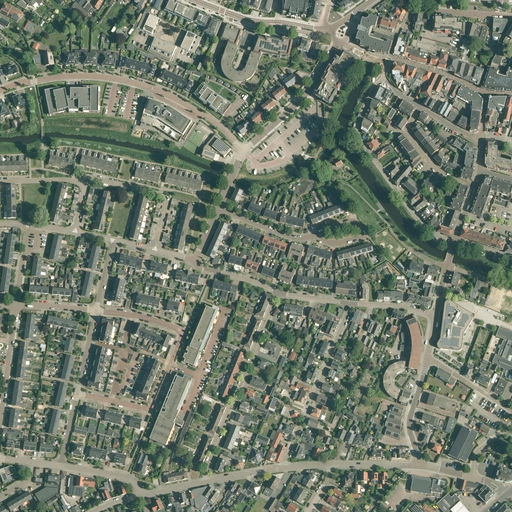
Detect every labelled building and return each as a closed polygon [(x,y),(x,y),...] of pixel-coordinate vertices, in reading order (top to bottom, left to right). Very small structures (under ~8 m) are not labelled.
[(80,5),(82,7),(86,1),(84,0),(76,0),(75,2),(76,2),(71,8),(72,8),(70,10),(71,12),(72,11),(73,11),(74,10),(85,18),(87,16),(89,13),(79,6),(80,5)] [(97,0),(93,7),(97,10),(102,2),(99,0),(97,0)] [(137,7),(142,10),(147,0),(134,0),(134,1),(138,4),(137,7)] [(146,10),(150,11),(152,9),(154,10),(155,10),(155,9),(159,11),(164,0),(155,0),(154,4),(150,2),(146,10)] [(171,0),(169,0),(164,11),(169,13),(174,1),(171,0)] [(251,0),(249,7),(258,10),(261,0),(260,0),(251,0)] [(269,13),(273,0),(263,0),(260,10),(269,13)] [(295,18),(300,19),(300,16),(301,16),(301,17),(306,18),(308,0),(283,0),(281,14),(286,14),(287,14),(287,17),(291,17),(291,18),(295,18)] [(311,0),(308,19),(318,21),(321,1),(314,0),(311,0)] [(86,1),(82,7),(86,9),(90,4),(86,1)] [(174,1),(169,13),(174,15),(179,4),(174,1)] [(395,12),(403,17),(406,12),(400,9),(403,3),(399,1),(396,6),(398,6),(396,8),(393,7),(391,10),(395,12)] [(0,12),(17,22),(22,13),(5,3),(0,12)] [(179,4),(174,15),(178,17),(182,19),(187,7),(183,5),(179,4)] [(187,7),(182,19),(187,21),(192,10),(187,7)] [(192,9),(187,21),(193,24),(193,23),(198,12),(192,9)] [(200,26),(204,15),(198,12),(193,23),(200,26)] [(403,17),(395,12),(393,15),(390,14),(388,19),(398,23),(398,21),(401,22),(403,17)] [(131,29),(134,31),(143,15),(139,13),(135,21),(131,29)] [(145,13),(142,18),(156,24),(159,19),(150,15),(149,18),(147,17),(148,14),(145,13)] [(413,23),(420,24),(421,25),(423,15),(415,14),(414,14),(413,23)] [(206,28),(211,18),(204,15),(200,26),(206,28)] [(374,53),(378,33),(375,32),(374,36),(369,34),(371,27),(375,28),(378,18),(369,16),(368,21),(362,19),(360,25),(361,25),(358,34),(356,40),(357,40),(357,41),(357,42),(357,43),(357,44),(358,44),(358,45),(359,45),(359,46),(360,46),(360,47),(368,49),(368,51),(374,53)] [(434,16),(433,33),(437,33),(437,31),(453,32),(452,32),(460,33),(460,39),(463,39),(464,36),(465,23),(459,23),(460,19),(453,18),(449,18),(449,17),(442,16),(442,17),(434,16)] [(379,22),(379,26),(380,26),(379,29),(393,33),(394,30),(396,30),(399,23),(398,23),(388,19),(380,17),(379,22)] [(0,23),(7,28),(9,24),(0,18),(0,23)] [(142,18),(140,23),(154,29),(156,24),(142,18)] [(206,38),(208,39),(216,20),(211,18),(206,28),(204,33),(208,34),(206,38)] [(492,37),(492,39),(493,40),(494,41),(496,41),(497,41),(498,40),(498,39),(498,38),(500,38),(508,20),(500,20),(493,19),(492,37)] [(208,39),(210,40),(212,36),(215,38),(222,23),(216,20),(208,39)] [(23,31),(29,34),(34,25),(29,22),(23,31)] [(154,29),(140,23),(138,28),(152,35),(154,29)] [(479,26),(478,27),(477,27),(477,26),(475,26),(476,25),(472,23),(471,25),(468,24),(465,38),(474,40),(474,39),(485,42),(489,28),(482,26),(482,28),(480,27),(481,26),(479,26)] [(221,39),(229,42),(228,44),(237,46),(242,32),(236,30),(237,28),(227,24),(221,39)] [(511,26),(502,44),(508,46),(511,39),(511,26)] [(186,37),(194,41),(196,42),(199,43),(201,38),(198,37),(197,40),(195,39),(196,36),(188,32),(186,37)] [(382,53),(389,55),(394,38),(378,33),(374,53),(376,53),(382,55),(382,53)] [(403,46),(399,57),(400,57),(403,58),(410,35),(407,34),(406,35),(406,36),(405,36),(405,37),(404,40),(403,44),(404,44),(403,46)] [(398,38),(393,55),(396,56),(397,56),(399,57),(403,46),(404,44),(403,44),(404,40),(405,37),(405,36),(400,35),(398,38)] [(410,35),(403,58),(407,59),(412,43),(413,40),(414,36),(410,35)] [(192,44),(194,41),(186,37),(183,42),(192,46),(193,47),(197,48),(199,43),(196,42),(194,45),(192,44)] [(149,52),(154,54),(160,40),(155,38),(149,52)] [(258,38),(254,50),(262,54),(270,55),(273,40),(265,38),(265,40),(258,38)] [(412,43),(407,59),(420,62),(427,65),(431,53),(435,41),(426,39),(422,38),(422,39),(419,39),(418,41),(413,40),(412,43)] [(281,41),(273,40),(270,55),(281,58),(281,56),(289,57),(293,42),(287,40),(284,39),(284,40),(282,39),(281,41)] [(305,52),(308,53),(311,42),(301,39),(298,50),(305,52)] [(162,51),(166,42),(160,40),(154,54),(159,57),(161,54),(158,52),(159,50),(162,51)] [(428,65),(437,68),(444,44),(444,43),(435,41),(431,53),(428,65)] [(165,59),(171,45),(166,42),(162,51),(165,53),(164,55),(161,54),(159,57),(165,59)] [(190,49),(192,46),(183,42),(181,48),(194,54),(197,48),(193,47),(192,50),(190,49)] [(32,48),(37,51),(40,45),(34,43),(32,48)] [(313,52),(312,54),(317,56),(318,53),(321,54),(323,46),(315,43),(313,52),(314,52),(314,53),(313,52)] [(237,46),(228,44),(222,59),(222,60),(222,62),(221,63),(221,65),(221,66),(222,68),(222,69),(222,71),(223,72),(223,74),(224,75),(225,76),(226,77),(227,78),(228,79),(229,80),(231,81),(232,81),(233,82),(235,82),(236,83),(237,83),(239,83),(240,83),(242,83),(243,82),(245,82),(246,81),(247,81),(249,80),(250,79),(251,78),(252,77),(253,75),(254,74),(255,73),(255,71),(262,54),(254,50),(248,48),(247,51),(251,52),(245,68),(245,69),(244,70),(243,71),(242,72),(241,72),(240,72),(239,72),(238,72),(237,72),(236,72),(235,72),(235,71),(234,70),(233,69),(232,68),(232,67),(232,66),(232,65),(232,64),(232,63),(238,47),(237,46)] [(451,46),(444,44),(437,68),(446,70),(446,66),(448,59),(450,49),(451,46)] [(503,44),(500,50),(504,53),(508,47),(503,44)] [(171,45),(165,59),(170,61),(176,47),(171,45)] [(492,55),(495,48),(494,48),(488,46),(486,45),(484,51),(492,55)] [(446,70),(455,73),(459,58),(461,54),(455,52),(456,48),(452,47),(452,46),(451,46),(450,49),(448,59),(446,66),(446,70)] [(72,64),(72,55),(68,55),(68,51),(62,51),(63,58),(66,57),(66,66),(69,65),(72,64)] [(81,57),(81,51),(75,51),(75,55),(72,55),(72,64),(75,64),(75,65),(78,65),(78,57),(81,57)] [(90,65),(91,55),(87,55),(88,51),(81,51),(81,57),(84,57),(84,65),(87,65),(87,64),(90,65)] [(100,58),(101,51),(91,51),(91,55),(90,65),(93,65),(93,66),(96,66),(97,58),(100,58)] [(106,66),(108,66),(110,56),(106,56),(107,52),(101,51),(100,58),(103,58),(102,66),(105,67),(106,66)] [(342,85),(357,60),(343,51),(339,59),(336,58),(335,60),(334,60),(330,67),(325,74),(326,75),(314,96),(326,103),(330,105),(342,85)] [(43,54),(45,66),(53,65),(52,53),(43,54)] [(111,67),(114,68),(115,60),(119,60),(119,54),(113,53),(113,57),(110,56),(108,66),(111,66),(111,67)] [(491,91),(492,91),(503,64),(504,59),(496,54),(493,60),(492,62),(491,63),(490,68),(488,68),(481,88),(491,91)] [(456,75),(462,78),(465,65),(465,64),(465,62),(467,63),(469,59),(468,59),(468,57),(461,55),(459,62),(456,75)] [(121,68),(127,69),(129,60),(130,59),(124,58),(124,59),(121,58),(119,67),(122,67),(121,68)] [(462,79),(471,82),(477,68),(468,65),(470,59),(469,59),(467,63),(465,62),(465,64),(465,65),(462,78),(462,79)] [(195,69),(200,71),(203,65),(198,62),(195,69)] [(403,80),(406,65),(397,64),(397,68),(398,69),(398,72),(393,72),(392,73),(393,76),(394,82),(397,87),(398,89),(402,82),(403,80)] [(510,74),(511,69),(511,66),(503,64),(492,91),(504,92),(507,83),(510,74)] [(148,75),(153,76),(155,70),(156,70),(156,68),(156,66),(150,65),(148,75)] [(410,71),(410,67),(406,65),(403,80),(406,80),(406,82),(408,83),(411,77),(410,76),(412,72),(410,71)] [(17,69),(16,69),(14,66),(2,71),(1,70),(0,70),(0,75),(1,77),(6,75),(7,76),(13,74),(13,75),(17,73),(18,72),(17,69)] [(471,82),(479,86),(485,67),(481,66),(479,69),(477,68),(471,82)] [(411,84),(417,69),(411,67),(410,67),(410,71),(412,72),(410,76),(411,77),(408,83),(410,84),(411,84)] [(164,81),(168,72),(163,69),(163,70),(162,70),(161,72),(162,73),(159,79),(164,81)] [(421,82),(422,81),(425,72),(418,69),(417,69),(411,84),(410,84),(410,85),(411,86),(409,88),(413,90),(414,88),(416,88),(417,86),(419,87),(421,82)] [(164,80),(169,83),(173,74),(168,72),(164,81),(164,80)] [(428,84),(432,74),(426,72),(425,72),(422,81),(428,84)] [(169,83),(174,85),(178,77),(173,74),(169,83)] [(429,98),(439,76),(432,74),(428,84),(427,85),(426,86),(424,86),(420,93),(421,94),(429,98)] [(288,79),(293,85),(297,81),(293,75),(291,77),(288,79)] [(439,76),(429,98),(436,101),(439,96),(447,79),(439,76)] [(174,85),(179,87),(183,79),(178,77),(174,85)] [(183,90),(184,90),(188,81),(183,79),(179,87),(184,89),(183,90)] [(288,88),(293,85),(288,79),(285,81),(283,82),(288,88)] [(447,79),(439,96),(445,99),(446,98),(453,81),(451,81),(451,80),(447,79)] [(184,90),(189,92),(191,86),(192,87),(193,84),(193,83),(188,81),(184,90)] [(453,81),(446,98),(452,101),(451,103),(453,104),(455,100),(462,86),(453,81)] [(202,83),(194,94),(199,97),(200,95),(202,97),(200,99),(204,102),(205,101),(207,102),(206,104),(208,102),(211,105),(210,107),(211,107),(212,106),(214,107),(213,109),(217,112),(219,109),(221,111),(220,112),(224,115),(231,105),(225,100),(224,101),(218,97),(216,99),(212,96),(214,94),(208,89),(209,88),(202,83)] [(418,100),(421,94),(420,93),(424,86),(426,86),(427,85),(423,83),(420,88),(419,88),(414,98),(418,100)] [(462,86),(455,100),(453,104),(452,106),(460,111),(462,107),(466,109),(464,113),(466,114),(469,115),(470,111),(471,111),(482,113),(483,101),(476,94),(467,89),(462,86)] [(78,94),(70,93),(70,90),(66,90),(64,90),(53,92),(52,89),(44,91),(45,91),(46,96),(45,96),(46,103),(47,102),(48,103),(46,104),(48,110),(49,110),(50,115),(49,115),(57,114),(57,111),(68,109),(68,110),(68,109),(78,109),(78,110),(78,109),(89,109),(89,112),(98,112),(96,112),(96,107),(98,107),(98,100),(97,100),(97,99),(98,99),(98,93),(97,93),(97,88),(98,88),(98,87),(89,87),(89,90),(78,90),(78,94)] [(277,91),(282,97),(286,93),(282,87),(280,89),(277,91)] [(374,98),(382,102),(383,100),(382,99),(384,95),(386,90),(380,87),(374,98)] [(382,99),(383,100),(387,102),(389,98),(391,99),(394,94),(391,93),(391,92),(390,92),(389,92),(386,90),(384,95),(382,99)] [(272,95),(277,101),(282,97),(277,91),(274,93),(272,95)] [(19,106),(20,109),(26,107),(24,101),(21,103),(19,96),(13,98),(14,102),(13,102),(15,106),(16,106),(16,108),(19,106)] [(506,108),(505,108),(504,108),(506,97),(500,97),(490,98),(488,100),(487,109),(504,114),(506,108)] [(426,98),(422,105),(431,110),(435,103),(426,98)] [(507,125),(511,107),(511,98),(508,98),(505,108),(506,108),(504,114),(504,119),(503,118),(500,134),(501,134),(502,128),(502,126),(502,124),(506,125),(507,125)] [(398,110),(410,117),(416,109),(409,104),(401,99),(395,109),(398,111),(398,110)] [(439,99),(433,110),(438,113),(444,102),(439,99)] [(155,127),(179,142),(181,138),(185,140),(195,124),(167,106),(166,107),(164,106),(164,105),(149,100),(141,123),(155,127)] [(266,103),(271,109),(275,105),(271,100),(269,101),(266,103)] [(370,107),(377,111),(381,104),(373,100),(370,107)] [(444,102),(438,113),(446,118),(448,113),(450,110),(452,107),(444,102)] [(261,107),(266,113),(271,109),(266,103),(263,105),(261,107)] [(4,115),(5,117),(10,115),(8,109),(5,110),(3,104),(0,104),(0,114),(1,117),(4,115)] [(369,108),(367,113),(374,117),(377,112),(369,108)] [(392,109),(387,117),(391,120),(396,111),(392,109)] [(487,110),(485,124),(495,127),(496,118),(497,117),(503,118),(504,119),(504,114),(487,109),(487,110)] [(250,119),(255,125),(260,122),(255,116),(254,114),(251,110),(249,112),(253,117),(250,119)] [(459,115),(450,110),(448,113),(446,118),(454,123),(459,115)] [(255,116),(260,122),(264,118),(260,112),(257,114),(255,116)] [(470,132),(478,133),(479,128),(481,113),(472,112),(471,121),(470,128),(470,132)] [(372,122),(374,123),(375,121),(379,123),(380,121),(378,119),(377,119),(377,118),(374,117),(367,113),(364,117),(372,121),(372,122)] [(408,122),(407,122),(405,120),(406,118),(401,115),(397,121),(405,126),(408,122)] [(467,126),(470,128),(471,121),(470,121),(462,117),(457,125),(465,129),(467,126)] [(16,119),(19,128),(24,126),(20,118),(16,119)] [(237,129),(242,135),(247,132),(238,120),(236,118),(234,120),(236,122),(238,125),(240,127),(237,129)] [(368,136),(371,138),(376,131),(370,128),(373,124),(364,118),(361,130),(363,131),(361,133),(366,135),(367,133),(369,135),(368,136)] [(238,120),(247,132),(252,128),(247,122),(244,124),(243,121),(242,122),(240,119),(238,120)] [(383,124),(388,127),(392,122),(387,119),(383,124)] [(398,128),(402,130),(405,126),(397,121),(394,125),(394,126),(398,128)] [(412,130),(415,134),(421,129),(416,123),(415,125),(416,126),(412,130)] [(500,134),(501,126),(499,126),(498,127),(497,127),(496,129),(494,128),(494,130),(492,130),(490,131),(490,133),(492,133),(494,132),(495,133),(500,134)] [(414,135),(418,139),(425,133),(421,129),(415,134),(414,135)] [(396,140),(400,144),(407,139),(403,135),(402,133),(395,138),(397,140),(396,140)] [(418,139),(421,143),(428,137),(425,133),(418,139)] [(437,137),(446,143),(447,140),(439,134),(437,137)] [(202,156),(214,160),(216,154),(215,154),(217,151),(223,157),(223,158),(224,158),(225,158),(225,157),(225,156),(227,154),(228,153),(230,150),(219,140),(220,139),(215,135),(201,151),(203,152),(202,156)] [(424,147),(425,147),(432,142),(431,141),(428,138),(428,137),(421,143),(424,147)] [(466,154),(466,155),(477,157),(478,150),(475,150),(475,147),(468,143),(467,144),(462,140),(461,141),(456,137),(454,140),(452,138),(447,143),(452,146),(466,154)] [(367,144),(372,151),(378,146),(378,147),(380,145),(377,139),(374,141),(373,140),(367,144)] [(400,144),(399,145),(406,154),(414,148),(407,139),(400,144)] [(485,165),(487,168),(488,168),(497,171),(498,170),(505,172),(511,173),(511,158),(511,159),(511,162),(499,159),(498,158),(498,149),(498,147),(496,147),(496,145),(502,146),(503,142),(495,141),(486,141),(486,147),(486,149),(486,155),(485,165)] [(425,147),(428,151),(435,146),(432,142),(425,147)] [(428,151),(432,156),(438,150),(435,146),(428,151)] [(375,155),(378,159),(384,155),(383,153),(389,150),(387,147),(383,150),(382,150),(381,150),(375,155)] [(411,164),(414,168),(422,159),(420,157),(421,157),(415,150),(416,150),(414,148),(406,154),(412,163),(411,164)] [(65,169),(72,171),(74,161),(69,160),(70,156),(71,156),(72,152),(70,151),(68,155),(67,159),(65,169)] [(53,166),(59,168),(61,158),(58,157),(58,153),(56,152),(55,157),(53,166)] [(85,166),(91,168),(93,158),(89,157),(90,153),(88,153),(87,156),(85,166)] [(434,158),(437,162),(444,157),(441,153),(434,158)] [(459,155),(456,153),(453,164),(453,166),(457,167),(460,168),(461,165),(456,164),(459,155)] [(59,168),(65,169),(67,159),(63,158),(64,154),(62,154),(61,158),(59,168)] [(91,168),(97,169),(99,159),(95,158),(96,154),(94,154),(93,158),(91,168)] [(99,159),(97,169),(102,170),(105,161),(101,160),(102,156),(100,155),(99,159)] [(466,155),(465,162),(475,164),(476,161),(477,158),(477,157),(466,155)] [(106,157),(105,161),(102,170),(108,172),(111,162),(107,161),(108,157),(106,157)] [(437,162),(437,163),(441,167),(442,166),(447,162),(448,161),(444,157),(437,162)] [(108,172),(115,174),(118,164),(113,163),(114,159),(112,158),(111,162),(108,172)] [(464,169),(468,170),(474,172),(475,166),(475,165),(475,164),(465,162),(464,169)] [(134,178),(140,179),(142,169),(138,168),(139,164),(137,164),(136,167),(134,167),(133,172),(136,173),(134,178)] [(140,179),(145,180),(148,171),(144,170),(145,166),(143,165),(142,169),(140,179)] [(395,165),(386,171),(389,175),(392,179),(399,171),(397,168),(395,165)] [(393,181),(397,186),(412,170),(407,165),(393,181)] [(145,180),(151,182),(154,172),(150,171),(151,167),(149,167),(148,171),(145,180)] [(151,182),(158,183),(161,174),(156,173),(157,169),(155,168),(154,172),(151,182)] [(459,178),(466,180),(468,170),(464,169),(462,169),(459,178)] [(466,180),(472,182),(474,172),(468,170),(466,180)] [(176,186),(182,187),(184,177),(180,177),(181,172),(179,172),(178,176),(176,186)] [(429,192),(434,186),(439,181),(440,183),(442,180),(433,172),(431,174),(428,178),(427,178),(426,179),(425,180),(425,181),(422,185),(429,192)] [(184,177),(182,187),(188,189),(190,179),(186,178),(187,174),(185,173),(185,174),(184,177)] [(188,189),(194,190),(196,180),(192,179),(193,175),(191,175),(190,179),(188,189)] [(194,190),(200,192),(203,182),(198,181),(199,177),(197,176),(196,180),(194,190)] [(474,201),(470,213),(482,218),(492,191),(511,197),(511,194),(511,183),(505,181),(493,178),(488,177),(483,179),(481,185),(481,184),(477,195),(475,202),(474,201)] [(403,185),(413,195),(416,194),(421,189),(408,178),(403,185)] [(56,191),(65,193),(66,186),(58,184),(56,191)] [(458,195),(466,198),(470,188),(459,185),(456,195),(458,195)] [(234,194),(241,197),(242,194),(243,192),(236,189),(234,194)] [(55,197),(63,199),(65,193),(56,191),(55,197)] [(100,191),(98,198),(101,198),(110,200),(111,194),(100,191)] [(139,201),(147,203),(149,196),(141,194),(139,201)] [(234,194),(231,200),(238,203),(240,204),(240,205),(247,208),(250,201),(246,200),(245,203),(241,202),(239,201),(241,197),(234,194)] [(407,200),(412,206),(420,199),(416,194),(413,195),(407,200)] [(53,203),(62,205),(63,199),(55,197),(53,203)] [(100,205),(108,207),(110,200),(101,198),(100,205)] [(337,206),(340,214),(346,211),(343,204),(341,198),(338,199),(341,205),(337,206)] [(412,206),(417,212),(428,203),(423,198),(412,206)] [(454,198),(450,208),(461,212),(465,202),(464,202),(456,199),(454,198)] [(505,208),(508,209),(510,202),(506,201),(501,200),(501,202),(494,200),(493,204),(505,207),(505,208)] [(137,207),(146,209),(147,203),(139,201),(137,207)] [(52,210),(60,212),(62,205),(53,203),(52,210)] [(251,203),(248,210),(254,213),(257,206),(253,204),(251,203)] [(419,215),(425,221),(431,215),(432,213),(432,212),(431,211),(434,208),(433,206),(435,205),(433,203),(431,205),(419,215)] [(98,211),(107,213),(108,207),(100,205),(98,211)] [(183,212),(192,214),(193,207),(185,205),(183,212)] [(257,206),(254,213),(259,215),(262,208),(260,207),(257,206)] [(333,208),(332,209),(335,216),(340,214),(337,206),(335,207),(333,208)] [(136,213),(144,215),(146,209),(137,207),(136,213)] [(329,210),(326,211),(329,218),(335,216),(332,209),(330,209),(329,210)] [(450,209),(448,215),(458,219),(460,213),(450,209)] [(50,216),(59,218),(60,212),(52,210),(50,216)] [(266,210),(263,217),(269,219),(272,212),(268,211),(266,210)] [(310,218),(312,225),(318,222),(315,215),(312,217),(310,210),(307,211),(309,216),(310,218)] [(97,217),(105,219),(107,213),(98,211),(97,217)] [(286,224),(291,225),(295,212),(292,211),(291,217),(287,216),(286,224)] [(323,212),(321,213),(324,220),(329,218),(326,211),(324,212),(323,212)] [(182,218),(190,220),(192,214),(183,212),(182,218)] [(272,212),(269,219),(275,221),(278,214),(275,213),(272,212)] [(134,220),(143,222),(144,215),(136,213),(134,220)] [(318,214),(315,215),(318,222),(324,220),(321,213),(318,214)] [(446,221),(455,224),(456,224),(458,219),(448,215),(446,221)] [(49,222),(57,225),(59,218),(50,216),(49,222)] [(433,216),(426,222),(431,226),(436,228),(438,222),(436,221),(437,220),(433,216)] [(95,224),(104,226),(105,219),(97,217),(95,224)] [(180,224),(188,226),(190,220),(182,218),(180,224)] [(133,226),(141,228),(143,222),(134,220),(133,226)] [(444,226),(453,229),(455,224),(446,221),(444,226)] [(436,228),(435,229),(438,230),(438,232),(449,236),(451,235),(453,230),(440,225),(441,223),(438,222),(436,228)] [(221,223),(219,228),(226,231),(227,229),(229,230),(230,229),(233,231),(234,228),(230,226),(230,227),(228,226),(221,223)] [(94,230),(102,232),(104,226),(95,224),(94,230)] [(178,231),(187,233),(188,226),(180,224),(178,231)] [(460,237),(466,239),(469,231),(470,228),(468,227),(464,225),(463,229),(460,237)] [(131,232),(140,234),(141,228),(133,226),(131,232)] [(239,226),(236,233),(239,234),(242,235),(245,228),(239,226)] [(219,228),(216,233),(229,239),(230,237),(224,234),(226,231),(219,228)] [(245,228),(242,235),(246,237),(247,237),(250,231),(245,228)] [(466,239),(472,241),(476,230),(473,229),(472,232),(469,231),(466,239)] [(472,241),(478,243),(481,235),(477,234),(478,231),(476,230),(472,241)] [(177,237),(185,239),(187,233),(178,231),(177,237)] [(250,231),(247,237),(249,238),(253,240),(256,233),(250,231)] [(130,239),(138,241),(140,234),(131,232),(130,239)] [(216,233),(214,239),(221,242),(222,239),(228,242),(229,239),(216,233)] [(253,247),(256,248),(259,242),(258,242),(261,235),(256,233),(253,240),(255,241),(254,243),(255,243),(253,247)] [(478,243),(484,244),(488,234),(485,233),(484,236),(481,235),(478,243)] [(484,244),(490,246),(493,239),(489,237),(490,235),(488,234),(484,244)] [(175,243),(184,245),(185,239),(177,237),(175,243)] [(268,246),(270,239),(265,237),(262,244),(262,246),(261,246),(260,250),(262,251),(265,245),(268,246)] [(490,246),(496,248),(500,238),(497,237),(496,240),(493,239),(490,246)] [(496,248),(502,250),(503,248),(505,249),(507,242),(505,242),(501,241),(502,238),(500,238),(496,248)] [(214,239),(212,244),(218,248),(219,246),(221,242),(214,239)] [(270,239),(268,246),(272,247),(274,248),(276,241),(270,239)] [(276,241),(274,248),(275,248),(279,250),(282,243),(276,241)] [(91,251),(98,253),(100,247),(88,245),(89,244),(82,243),(81,246),(85,246),(85,248),(91,249),(91,248),(92,248),(91,251)] [(174,250),(182,252),(184,245),(175,243),(174,250)] [(282,243),(279,250),(282,251),(285,252),(288,245),(282,243)] [(209,250),(216,253),(218,249),(218,248),(212,244),(209,250)] [(295,256),(298,246),(292,244),(287,258),(290,259),(291,254),(295,256)] [(371,244),(366,245),(368,253),(371,252),(373,258),(375,257),(374,253),(373,251),(371,244)] [(297,261),(300,262),(305,248),(298,246),(295,256),(299,257),(297,261)] [(313,255),(315,248),(309,246),(307,254),(305,258),(303,257),(301,263),(306,265),(309,257),(309,258),(310,255),(313,255)] [(216,253),(209,250),(207,255),(214,258),(212,262),(219,264),(221,259),(215,256),(216,253)] [(348,250),(342,252),(344,259),(347,259),(348,262),(349,262),(350,265),(352,264),(351,260),(350,258),(348,250)] [(326,251),(324,259),(328,260),(330,261),(332,253),(326,251)] [(119,264),(125,266),(127,256),(126,256),(126,255),(124,255),(122,255),(121,256),(117,255),(115,262),(120,263),(119,264)] [(146,269),(147,262),(143,261),(143,260),(141,259),(139,258),(139,259),(138,258),(136,268),(136,270),(141,271),(141,270),(145,271),(146,269)] [(251,270),(254,263),(250,261),(248,261),(245,268),(251,270)] [(415,272),(418,263),(412,261),(411,265),(409,264),(407,272),(415,274),(415,272)] [(150,271),(155,273),(157,263),(157,262),(155,262),(154,262),(152,262),(152,263),(147,262),(146,269),(150,270),(150,271)] [(418,263),(415,272),(421,274),(422,270),(424,271),(425,269),(423,268),(424,265),(421,264),(421,263),(419,262),(418,263)] [(257,264),(254,263),(251,270),(257,272),(259,265),(257,264)] [(163,264),(161,274),(166,275),(166,273),(171,274),(173,268),(168,267),(168,265),(166,265),(166,264),(164,264),(163,264)] [(278,279),(284,282),(288,273),(284,271),(286,267),(283,265),(278,279)] [(427,274),(437,277),(439,269),(429,266),(427,274)] [(261,274),(267,276),(270,269),(267,268),(264,267),(261,274)] [(270,269),(267,276),(273,278),(275,271),(273,270),(270,269)] [(284,282),(290,284),(296,270),(293,269),(292,274),(288,273),(284,282)] [(176,280),(181,281),(183,272),(182,271),(180,270),(180,271),(178,270),(177,272),(173,271),(171,277),(176,278),(176,280)] [(447,285),(457,287),(458,283),(461,275),(452,273),(451,273),(448,281),(447,285)] [(194,274),(192,284),(193,284),(192,284),(195,285),(196,285),(197,285),(198,284),(204,286),(206,279),(199,278),(200,275),(197,275),(197,274),(195,274),(194,274)] [(115,284),(114,285),(124,287),(125,282),(124,281),(125,277),(118,275),(117,280),(116,280),(115,282),(114,284),(115,284)] [(426,290),(433,292),(435,285),(431,284),(432,281),(426,280),(425,282),(423,289),(426,289),(426,290)] [(477,281),(475,288),(473,288),(470,297),(476,298),(478,290),(482,291),(484,283),(477,281)] [(450,294),(458,296),(460,290),(451,288),(450,294)] [(493,299),(499,301),(503,290),(497,288),(493,299)] [(424,297),(432,299),(433,292),(426,290),(425,293),(422,292),(421,296),(424,297)] [(260,298),(270,301),(272,296),(265,293),(263,297),(261,296),(260,298)] [(141,305),(142,305),(144,295),(139,294),(138,296),(134,295),(132,301),(137,302),(136,304),(139,304),(139,305),(141,305)] [(413,303),(415,296),(410,294),(408,294),(405,302),(412,304),(413,303)] [(122,298),(112,296),(112,297),(111,297),(111,299),(111,301),(112,302),(111,306),(118,307),(119,303),(120,303),(122,298)] [(423,298),(415,296),(413,303),(412,304),(421,306),(423,298)] [(156,307),(162,308),(163,301),(160,301),(160,299),(155,298),(153,308),(154,308),(153,308),(156,309),(156,307)] [(260,304),(267,307),(270,301),(260,298),(260,299),(262,300),(260,304)] [(423,298),(421,306),(428,308),(429,308),(431,300),(423,298)] [(172,312),(174,302),(169,301),(169,303),(163,301),(162,308),(167,309),(167,311),(169,311),(169,312),(171,312),(172,312)] [(462,349),(463,335),(473,319),(473,318),(473,317),(473,316),(473,315),(472,315),(472,314),(471,314),(450,302),(450,301),(449,301),(448,301),(447,301),(447,302),(446,302),(445,302),(445,303),(444,304),(444,305),(440,339),(437,344),(437,345),(437,346),(437,347),(438,348),(438,349),(439,349),(457,352),(458,352),(459,351),(460,351),(461,350),(461,349),(462,349)] [(174,302),(172,312),(173,312),(173,313),(175,313),(178,313),(178,311),(182,312),(183,313),(184,306),(179,305),(180,303),(174,302)] [(256,308),(265,312),(267,307),(260,304),(259,308),(257,307),(256,308)] [(192,335),(191,338),(190,339),(191,340),(181,363),(185,365),(186,363),(188,364),(188,366),(195,369),(201,353),(204,354),(206,349),(211,334),(209,333),(219,309),(214,307),(212,310),(209,308),(209,307),(205,305),(193,335),(192,335)] [(295,323),(298,323),(299,314),(302,315),(303,308),(297,307),(295,323)] [(256,314),(263,317),(265,312),(256,308),(256,309),(258,310),(256,314)] [(313,320),(316,321),(320,311),(312,308),(309,317),(314,319),(313,320)] [(397,320),(400,312),(394,309),(392,316),(391,316),(391,318),(394,318),(393,319),(397,320)] [(354,327),(360,311),(356,310),(353,317),(352,317),(350,321),(352,322),(349,330),(352,332),(354,327)] [(321,323),(323,324),(323,323),(326,318),(327,314),(320,311),(316,321),(317,322),(318,321),(321,322),(321,323)] [(365,314),(360,311),(354,327),(357,329),(358,324),(359,325),(359,326),(362,327),(364,322),(363,322),(363,321),(362,321),(365,314)] [(398,320),(403,322),(403,320),(406,314),(400,312),(397,320),(396,321),(398,321),(398,320)] [(408,332),(419,329),(418,326),(417,323),(415,320),(414,316),(410,320),(411,321),(407,323),(407,324),(405,324),(406,326),(407,328),(407,330),(408,332)] [(252,325),(259,327),(262,321),(254,317),(252,323),(253,323),(252,325)] [(103,318),(102,325),(113,327),(115,320),(103,318)] [(328,328),(335,331),(338,325),(330,322),(328,320),(326,325),(329,326),(328,328)] [(371,334),(375,323),(369,320),(364,331),(371,334)] [(63,334),(63,335),(65,335),(66,331),(65,331),(65,328),(70,329),(72,322),(66,321),(64,328),(64,331),(63,334)] [(375,323),(371,334),(377,337),(382,325),(375,323)] [(133,334),(140,337),(144,326),(138,324),(136,327),(135,331),(133,334)] [(275,324),(273,329),(282,333),(282,332),(284,333),(284,332),(285,332),(285,333),(289,335),(291,330),(287,329),(284,327),(275,324)] [(103,325),(102,330),(112,333),(113,327),(102,325),(103,325)] [(249,331),(256,334),(259,327),(252,325),(252,326),(251,326),(249,331)] [(140,337),(145,339),(149,330),(144,328),(144,327),(144,326),(140,337)] [(506,371),(511,373),(511,331),(499,327),(495,336),(504,340),(501,346),(499,345),(498,348),(500,349),(498,355),(495,354),(492,363),(498,365),(497,366),(504,369),(503,372),(505,373),(506,371)] [(325,333),(333,336),(335,331),(328,328),(327,329),(325,328),(323,333),(325,334),(325,333)] [(357,341),(357,342),(362,329),(359,328),(356,334),(355,334),(354,337),(358,338),(357,341)] [(410,340),(412,340),(421,339),(421,338),(420,335),(419,329),(408,332),(408,333),(409,334),(409,336),(409,338),(410,340)] [(145,339),(150,341),(154,332),(149,330),(145,339)] [(246,338),(247,339),(253,341),(256,334),(249,331),(247,336),(246,338)] [(150,341),(155,344),(159,334),(154,332),(150,341)] [(155,344),(161,346),(165,335),(164,336),(159,334),(155,344)] [(165,335),(161,346),(159,349),(162,350),(163,347),(167,348),(168,345),(170,341),(171,338),(165,335)] [(110,338),(100,336),(99,342),(109,344),(110,338)] [(243,346),(250,349),(253,341),(247,339),(246,340),(245,340),(243,346)] [(320,348),(327,351),(330,344),(319,339),(318,340),(316,339),(315,343),(321,346),(320,348)] [(369,348),(375,351),(378,344),(373,342),(369,348)] [(270,355),(278,358),(279,355),(280,353),(282,349),(277,347),(267,343),(265,349),(272,352),(270,355)] [(98,347),(97,353),(107,355),(108,349),(98,347)] [(308,358),(309,358),(314,360),(315,358),(314,357),(315,354),(317,355),(324,358),(327,351),(320,348),(319,350),(315,349),(314,350),(312,349),(308,358)] [(335,358),(343,361),(346,353),(343,352),(344,349),(340,348),(339,350),(338,350),(335,358)] [(234,357),(243,360),(245,355),(237,351),(234,357)] [(407,355),(406,362),(419,364),(420,358),(408,355),(407,355)] [(232,362),(241,366),(243,360),(234,357),(232,362)] [(279,366),(285,368),(289,359),(284,357),(282,357),(279,366)] [(152,359),(149,364),(159,368),(161,363),(160,363),(155,360),(152,359)] [(257,367),(264,370),(266,368),(269,369),(270,366),(271,363),(268,362),(260,359),(257,367)] [(337,370),(338,370),(340,367),(339,367),(340,363),(334,360),(331,367),(337,370)] [(230,368),(239,371),(241,366),(232,362),(230,368)] [(402,362),(400,362),(402,373),(403,373),(404,373),(405,373),(406,374),(407,374),(409,372),(409,373),(410,373),(410,372),(411,372),(411,371),(411,370),(410,370),(410,369),(409,369),(409,368),(406,367),(406,363),(404,362),(402,362)] [(406,362),(406,363),(406,367),(409,368),(409,369),(410,369),(410,370),(411,370),(411,371),(411,372),(417,376),(419,364),(406,362)] [(149,364),(147,370),(157,374),(159,368),(149,364)] [(351,374),(353,375),(356,367),(350,364),(348,369),(352,371),(351,374)] [(391,366),(390,367),(397,375),(398,375),(398,374),(399,374),(395,364),(393,365),(391,366)] [(464,376),(470,378),(473,369),(472,369),(473,366),(468,364),(467,367),(464,376)] [(308,372),(317,376),(319,370),(310,366),(308,372)] [(387,370),(386,371),(395,377),(396,376),(397,375),(390,367),(388,368),(387,370)] [(228,373),(236,377),(239,371),(230,368),(228,373)] [(436,377),(453,387),(457,380),(451,377),(452,376),(438,368),(436,377)] [(330,380),(334,381),(336,377),(341,379),(344,373),(337,370),(337,372),(330,369),(327,377),(330,379),(330,380)] [(147,370),(145,375),(154,379),(157,374),(147,370)] [(481,370),(476,381),(482,384),(485,376),(487,372),(481,370)] [(274,379),(280,381),(283,373),(277,371),(274,379)] [(384,377),(383,379),(394,380),(394,379),(395,379),(395,378),(395,377),(386,371),(385,373),(385,374),(384,376),(384,377)] [(303,381),(309,384),(311,381),(314,382),(317,376),(308,372),(307,372),(305,378),(303,381)] [(177,373),(173,384),(150,439),(166,446),(175,424),(182,427),(181,428),(182,429),(184,422),(177,416),(192,379),(177,373)] [(225,379),(234,383),(236,377),(228,373),(225,379)] [(145,375),(143,381),(152,385),(154,379),(145,375)] [(297,378),(292,376),(289,383),(294,385),(296,386),(297,385),(294,384),(297,378)] [(482,384),(488,386),(491,379),(485,376),(482,384)] [(250,384),(261,389),(264,381),(253,377),(250,384)] [(223,385),(232,388),(234,383),(225,379),(223,385)] [(501,398),(508,382),(500,379),(494,392),(501,396),(501,398)] [(58,389),(66,391),(67,385),(60,383),(58,383),(58,382),(53,381),(53,384),(57,385),(56,386),(59,387),(58,389)] [(99,390),(100,383),(90,381),(89,381),(88,387),(99,390)] [(143,381),(140,386),(150,390),(152,385),(143,381)] [(267,395),(273,397),(275,392),(279,382),(276,381),(275,383),(273,387),(270,386),(267,395)] [(297,391),(296,394),(293,400),(302,403),(304,398),(306,399),(306,398),(308,395),(309,395),(310,392),(309,392),(310,388),(298,383),(297,385),(296,386),(294,385),(294,386),(281,381),(279,387),(290,391),(290,389),(295,391),(296,388),(300,390),(299,392),(297,391)] [(501,398),(508,401),(511,393),(511,384),(508,382),(501,398)] [(328,392),(331,387),(331,386),(324,384),(322,390),(328,392)] [(221,390),(229,394),(232,388),(223,385),(221,390)] [(387,393),(388,394),(396,387),(396,386),(395,386),(395,385),(385,390),(386,391),(386,392),(387,393)] [(140,386),(138,392),(149,396),(149,395),(148,395),(150,390),(140,386)] [(391,397),(392,398),(397,390),(398,389),(397,388),(396,387),(388,394),(389,395),(390,396),(390,397),(391,397)] [(254,402),(258,403),(260,399),(258,398),(256,397),(256,396),(254,395),(255,393),(248,389),(245,395),(250,397),(249,399),(254,402)] [(218,396),(227,399),(229,394),(221,390),(218,396)] [(397,400),(398,396),(400,397),(402,391),(400,391),(399,390),(398,390),(397,390),(392,398),(394,399),(395,399),(397,400)] [(400,397),(402,397),(409,399),(411,394),(403,391),(402,391),(400,397)] [(149,396),(138,392),(136,397),(146,402),(149,396)] [(325,405),(335,409),(337,405),(333,403),(332,405),(326,402),(327,399),(319,395),(317,402),(325,405)] [(448,410),(454,412),(457,404),(435,397),(436,396),(430,395),(427,405),(432,406),(433,406),(445,409),(445,410),(448,411),(448,410)] [(400,404),(407,407),(408,403),(407,402),(408,399),(402,397),(400,397),(398,396),(397,400),(399,401),(399,402),(401,403),(400,404)] [(278,404),(272,402),(268,410),(274,412),(278,404)] [(239,410),(247,413),(248,410),(251,411),(253,408),(249,406),(242,403),(239,410)] [(216,411),(223,414),(226,407),(219,404),(216,410),(217,410),(216,411)] [(384,435),(399,440),(401,436),(399,435),(401,427),(400,426),(401,423),(400,423),(402,418),(400,418),(403,408),(394,405),(392,412),(390,411),(384,427),(387,427),(384,435)] [(311,415),(318,418),(321,419),(322,415),(324,416),(327,408),(322,406),(320,411),(314,408),(311,415)] [(350,419),(353,420),(355,415),(358,408),(354,406),(351,413),(348,412),(346,416),(350,418),(350,419)] [(90,418),(91,418),(93,408),(92,408),(90,407),(90,408),(88,407),(87,409),(83,408),(81,414),(86,415),(85,417),(87,417),(87,418),(90,419),(90,418)] [(96,418),(101,419),(102,412),(98,411),(98,410),(96,409),(94,408),(94,409),(93,408),(91,418),(96,419),(96,418)] [(286,408),(284,415),(291,418),(291,417),(297,419),(300,413),(293,411),(288,409),(286,408)] [(213,418),(220,421),(223,414),(216,411),(216,413),(215,412),(213,418)] [(110,422),(112,413),(111,413),(111,412),(109,412),(107,412),(107,413),(102,412),(101,419),(105,420),(105,421),(110,422)] [(177,446),(180,447),(186,434),(187,429),(194,413),(190,412),(183,427),(180,437),(181,437),(177,446)] [(121,423),(125,424),(127,418),(122,417),(123,415),(121,415),(121,414),(119,414),(118,414),(115,424),(120,425),(121,423)] [(429,425),(433,426),(434,421),(435,418),(431,416),(424,414),(422,420),(429,423),(429,425)] [(248,420),(250,417),(245,415),(244,417),(238,415),(235,421),(245,425),(248,419),(248,420)] [(129,427),(135,428),(137,418),(136,418),(134,417),(134,418),(132,417),(131,419),(127,418),(125,424),(130,425),(129,427)] [(135,428),(140,429),(140,428),(144,429),(147,423),(142,421),(142,420),(140,419),(138,418),(138,419),(137,418),(135,428)] [(211,425),(217,428),(220,421),(213,418),(211,423),(211,424),(211,425)] [(308,426),(317,429),(320,423),(310,419),(308,426)] [(445,432),(450,433),(456,421),(449,419),(445,432)] [(283,426),(281,431),(278,429),(277,433),(278,433),(282,435),(284,432),(285,432),(292,435),(295,428),(288,425),(285,424),(284,426),(283,426)] [(479,429),(488,434),(491,428),(483,424),(479,429)] [(207,432),(215,435),(217,428),(211,425),(210,427),(209,426),(207,432)] [(419,432),(425,434),(422,442),(427,444),(429,438),(431,433),(431,432),(430,432),(431,427),(425,425),(425,427),(421,426),(419,432)] [(233,426),(231,431),(238,434),(239,431),(246,433),(247,431),(243,429),(242,429),(240,429),(240,428),(233,426)] [(465,463),(474,446),(472,445),(478,433),(471,430),(471,431),(463,427),(455,443),(453,442),(448,453),(452,454),(451,456),(450,456),(459,461),(459,460),(465,463)] [(375,429),(372,437),(378,439),(381,432),(375,429)] [(6,448),(12,449),(13,442),(15,431),(8,430),(7,434),(12,434),(11,439),(10,441),(7,441),(6,448)] [(336,438),(343,441),(347,432),(340,430),(336,438)] [(231,431),(229,437),(236,440),(236,438),(238,434),(231,431)] [(301,439),(312,443),(314,439),(309,438),(310,435),(304,432),(301,439)] [(274,463),(274,461),(280,463),(286,449),(281,446),(281,447),(278,445),(282,435),(278,433),(277,433),(271,446),(272,447),(270,451),(269,451),(266,460),(274,463)] [(345,442),(352,444),(355,436),(349,433),(345,442)] [(363,447),(369,449),(371,441),(372,436),(366,434),(366,437),(365,439),(363,447)] [(204,442),(210,445),(213,438),(206,435),(203,441),(204,441),(204,442)] [(256,440),(268,445),(270,440),(258,435),(256,440)] [(226,442),(233,445),(235,442),(241,444),(242,442),(229,437),(226,442)] [(293,457),(299,459),(303,450),(310,453),(313,446),(303,441),(301,445),(299,444),(298,447),(293,457)] [(200,449),(207,452),(210,445),(204,442),(203,444),(202,443),(200,449)] [(232,448),(233,445),(226,442),(224,448),(231,451),(232,448)] [(435,453),(439,455),(440,453),(439,453),(442,448),(432,443),(430,449),(435,451),(435,453)] [(74,454),(82,456),(84,446),(74,444),(74,446),(73,446),(73,449),(72,452),(74,452),(74,454)] [(312,456),(318,459),(322,448),(316,446),(315,448),(312,456)] [(397,458),(405,459),(405,453),(402,453),(403,451),(402,451),(403,447),(391,446),(390,449),(395,449),(395,450),(397,450),(398,450),(398,452),(394,452),(393,458),(397,458)] [(95,459),(97,448),(91,447),(91,449),(87,449),(85,455),(90,456),(90,458),(92,458),(92,459),(94,459),(95,459)] [(103,450),(100,460),(101,460),(101,461),(103,461),(105,461),(106,460),(110,461),(112,454),(113,449),(107,447),(107,451),(103,450)] [(372,457),(382,457),(382,452),(376,451),(377,448),(375,447),(372,451),(372,457)] [(256,463),(258,464),(261,457),(265,459),(268,451),(264,449),(262,448),(260,452),(254,449),(249,460),(251,461),(251,462),(252,462),(252,463),(253,463),(254,463),(255,463),(256,463)] [(198,456),(205,459),(207,452),(200,449),(198,454),(199,455),(198,456)] [(149,457),(140,453),(136,463),(141,465),(137,473),(144,475),(145,475),(146,475),(146,474),(149,471),(146,470),(148,467),(145,466),(149,457)] [(118,464),(119,465),(122,455),(116,454),(116,455),(112,454),(110,461),(115,462),(114,463),(116,464),(118,465),(118,464)] [(123,465),(125,466),(125,464),(129,465),(132,459),(127,458),(127,456),(122,455),(119,465),(121,465),(120,465),(123,466),(123,465)] [(194,463),(202,466),(205,459),(198,456),(197,458),(197,457),(194,463)] [(236,457),(234,462),(236,462),(235,467),(241,469),(243,463),(241,462),(243,458),(240,457),(238,457),(236,456),(236,457)] [(222,473),(223,473),(224,470),(223,469),(226,461),(219,458),(216,466),(217,466),(215,470),(221,473),(222,473)] [(495,480),(508,483),(511,482),(511,481),(511,470),(509,466),(499,464),(498,468),(495,479),(495,480)] [(9,467),(0,469),(0,475),(3,483),(8,481),(7,477),(12,475),(13,474),(14,474),(14,473),(14,472),(15,471),(15,470),(14,469),(14,468),(13,467),(12,467),(11,466),(10,466),(9,467)] [(300,476),(297,481),(299,482),(303,477),(304,478),(313,483),(316,478),(310,474),(309,474),(305,472),(304,474),(303,476),(301,474),(300,476)] [(342,487),(349,487),(349,482),(352,482),(352,473),(345,473),(345,479),(342,479),(342,487)] [(46,484),(58,485),(59,475),(49,474),(48,482),(46,483),(46,484)] [(378,488),(379,488),(379,485),(381,485),(384,485),(384,482),(383,482),(383,481),(387,481),(387,474),(381,474),(381,476),(380,475),(380,477),(379,477),(379,485),(378,484),(378,488)] [(265,490),(273,494),(280,480),(273,476),(267,487),(265,490)] [(76,478),(70,477),(68,495),(82,496),(82,488),(87,489),(87,487),(94,487),(95,480),(76,477),(76,478)] [(313,483),(304,478),(303,481),(305,482),(303,484),(310,488),(313,483)] [(427,496),(441,498),(444,482),(433,481),(433,482),(413,478),(410,492),(427,495),(427,496)] [(461,480),(459,490),(465,491),(465,492),(474,493),(476,495),(477,494),(486,504),(491,499),(495,495),(488,488),(487,488),(485,485),(461,480)] [(228,490),(233,493),(238,485),(233,482),(228,490)] [(246,493),(251,496),(253,493),(256,495),(260,488),(253,483),(248,490),(246,493)] [(35,494),(40,504),(57,494),(58,486),(58,485),(46,484),(45,490),(38,494),(38,493),(35,494)] [(117,488),(119,496),(126,494),(124,486),(120,487),(120,485),(116,485),(117,488)] [(233,493),(238,496),(243,488),(238,485),(233,493)] [(196,508),(201,511),(209,499),(208,499),(214,491),(208,487),(207,489),(205,488),(192,490),(193,493),(189,494),(190,500),(192,506),(195,505),(196,508)] [(100,490),(104,501),(110,499),(107,491),(106,491),(105,488),(100,490)] [(344,497),(341,495),(342,492),(336,488),(335,488),(333,490),(334,491),(332,494),(342,500),(344,497)] [(295,493),(304,498),(307,493),(300,489),(299,490),(298,489),(297,491),(296,491),(295,493)] [(208,499),(209,499),(210,500),(208,502),(212,505),(213,502),(219,494),(214,491),(208,499)] [(28,492),(22,495),(26,502),(32,499),(28,492)] [(294,499),(300,503),(304,498),(295,493),(293,495),(294,496),(292,499),(294,499)] [(448,494),(436,505),(442,511),(448,511),(461,501),(458,497),(455,495),(451,498),(448,494)] [(22,495),(17,499),(21,505),(26,502),(22,495)] [(185,495),(179,496),(180,502),(180,504),(186,503),(186,506),(189,505),(188,499),(186,499),(185,495)] [(327,502),(334,506),(335,504),(338,506),(338,505),(340,506),(341,504),(337,501),(330,496),(329,499),(328,499),(327,500),(327,501),(327,502)] [(167,505),(168,510),(171,509),(171,507),(174,507),(172,498),(165,499),(167,505)] [(266,508),(271,511),(277,501),(273,498),(266,508)] [(12,502),(16,508),(21,505),(17,499),(12,502)] [(160,510),(160,511),(162,511),(165,511),(163,509),(164,509),(162,505),(160,500),(153,503),(154,505),(151,506),(154,511),(157,511),(160,510)] [(290,511),(291,511),(292,511),(295,511),(296,511),(296,510),(298,507),(291,503),(288,501),(285,508),(287,509),(286,510),(288,511),(290,511)] [(469,511),(459,501),(450,509),(452,511),(469,511)] [(6,505),(10,511),(16,508),(12,502),(6,505)] [(225,507),(230,510),(234,505),(228,502),(228,503),(227,503),(225,507)]
